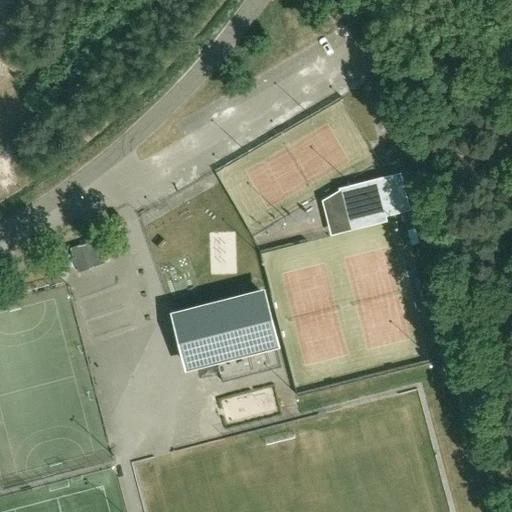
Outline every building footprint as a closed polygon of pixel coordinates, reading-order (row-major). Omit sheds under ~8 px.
[(380,52),(375,55),(380,64),(385,61),(380,52)] [(341,189),(347,213),(382,204),(385,215),(409,209),(400,174),(341,189)] [(116,224),(122,220),(118,214),(113,217),(116,224)] [(85,242),(94,266),(105,262),(96,239),(85,242)] [(89,268),(94,266),(85,242),(80,244),(70,248),(79,272),(89,268)] [(262,293),(175,315),(187,364),(217,356),(219,365),(221,373),(223,380),(280,365),(274,342),(262,293)]
